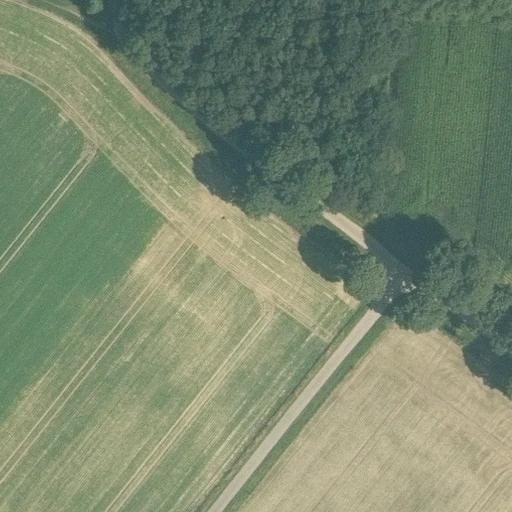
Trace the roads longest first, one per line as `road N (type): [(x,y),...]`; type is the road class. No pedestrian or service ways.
road 1 (unclassified): [(401,261),(196,111),(134,49),(117,0)]
road 2 (unclassified): [(214,511),(365,323),(401,261)]
road 3 (unclassified): [(511,344),(401,261)]
